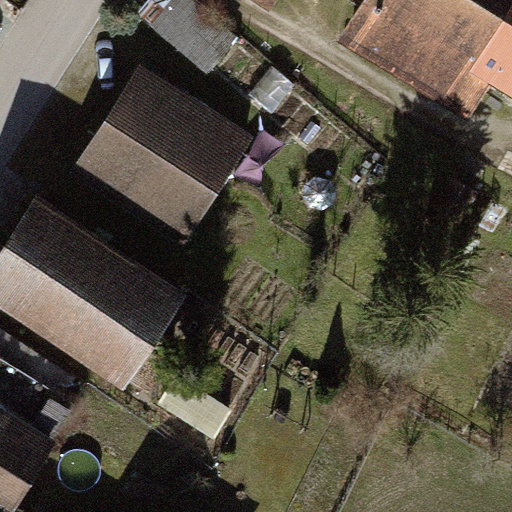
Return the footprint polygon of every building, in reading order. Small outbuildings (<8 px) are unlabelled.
[(0,0),(0,28),(19,0),(0,0)] [(204,66),(235,37),(200,0),(161,0),(151,10),(204,66)] [(310,0),(276,0),(302,15),(310,0)] [(511,0),(384,0),(358,45),(493,122),(511,89),(511,0)] [(276,143),(150,56),(75,164),(202,251),(276,143)] [(232,294),(74,189),(12,282),(170,387),(232,294)] [(91,436),(0,385),(0,511),(51,511),(46,509),(91,436)]
